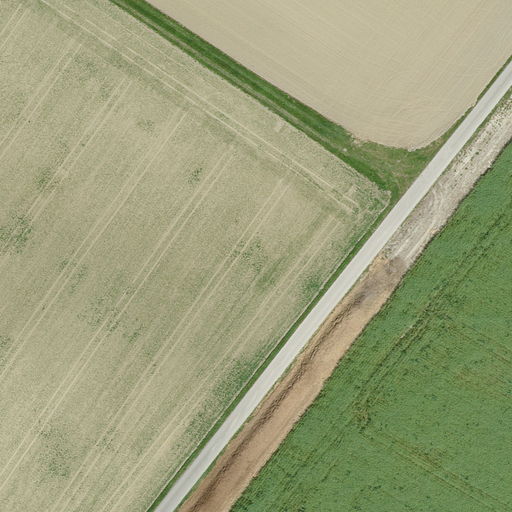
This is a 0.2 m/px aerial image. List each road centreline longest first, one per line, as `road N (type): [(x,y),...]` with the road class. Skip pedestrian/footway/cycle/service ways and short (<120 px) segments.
road 1 (unclassified): [(511,73),(162,511)]
road 2 (track): [(133,0),(420,188)]
